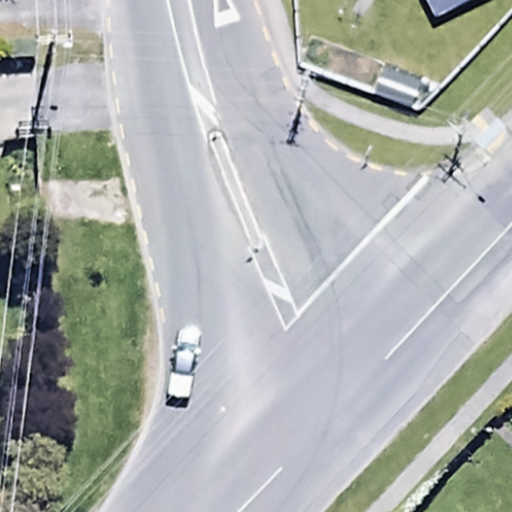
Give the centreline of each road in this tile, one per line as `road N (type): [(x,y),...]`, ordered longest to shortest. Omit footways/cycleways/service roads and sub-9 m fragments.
road 1 (tertiary): [(321,404),(204,138),(174,0)]
road 2 (tertiary): [(511,215),(321,404)]
road 3 (tertiary): [(321,404),(218,511)]
